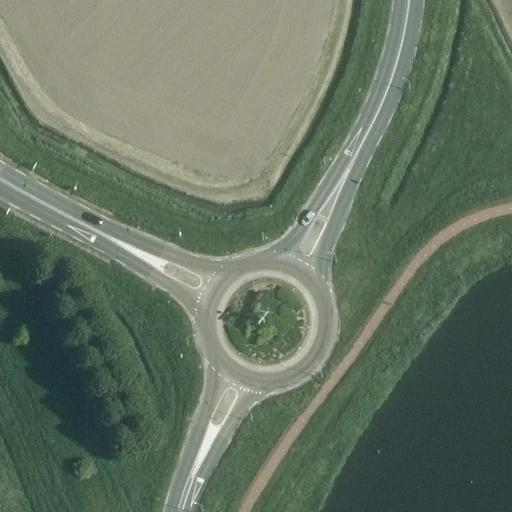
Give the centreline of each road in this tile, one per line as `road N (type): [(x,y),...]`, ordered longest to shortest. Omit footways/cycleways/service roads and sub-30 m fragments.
road 1 (secondary): [(255,389),(297,383),(326,353),(331,311),(309,276)]
road 2 (secondary): [(359,150),(401,53),(409,0)]
road 3 (secondary): [(217,367),(178,511)]
road 4 (secondary): [(179,511),(255,389)]
road 5 (secondary): [(221,279),(88,229)]
road 6 (secondary): [(88,229),(203,311)]
road 7 (secondary): [(359,150),(278,261)]
road 8 (secondary): [(309,276),(359,150)]
